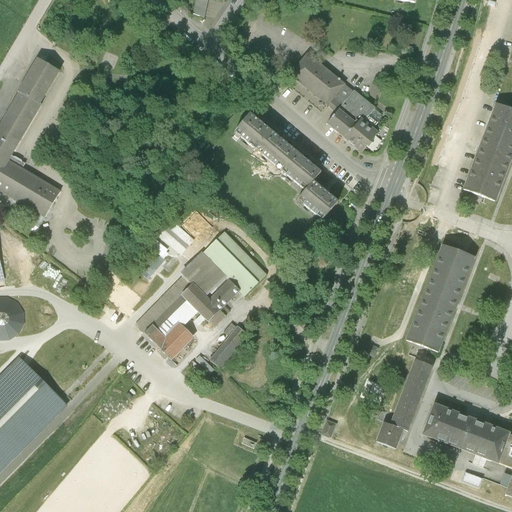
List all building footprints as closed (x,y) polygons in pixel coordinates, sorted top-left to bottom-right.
[(205,18),(209,0),(207,0),(196,0),(193,14),(205,18)] [(285,0),(271,0),(271,7),(284,9),(285,0)] [(346,85),(310,55),(292,77),(328,107),(330,105),(346,85)] [(19,93),(20,94),(0,127),(0,191),(45,218),(60,193),(8,162),(41,106),(40,105),(59,73),(38,60),(19,93)] [(339,112),(341,110),(355,92),(346,85),(330,105),(339,112)] [(356,91),(355,92),(341,110),(359,124),(363,119),(366,121),(375,110),(376,108),(356,91)] [(511,111),(496,105),(464,190),(495,202),(511,156),(511,111)] [(328,125),(346,140),(359,124),(341,110),(339,112),(328,125)] [(385,118),(375,110),(366,121),(375,129),(385,118)] [(235,132),(259,152),(274,134),(251,114),(235,132)] [(363,119),(359,124),(346,140),(363,154),(380,133),(375,129),(366,121),(363,119)] [(259,152),(283,172),(298,154),(274,134),(259,152)] [(321,173),(298,154),(283,172),(306,192),(314,182),(321,173)] [(306,192),(298,201),(323,222),(338,203),(314,182),(306,192)] [(22,208),(16,205),(11,214),(17,217),(22,208)] [(169,218),(155,234),(181,256),(194,241),(169,218)] [(225,234),(217,242),(258,282),(266,275),(225,234)] [(29,242),(3,250),(12,278),(44,268),(40,254),(33,256),(29,242)] [(245,295),(258,282),(217,242),(204,255),(227,278),(230,280),(242,292),(245,295)] [(474,258),(442,246),(406,341),(437,353),(474,258)] [(165,261),(156,252),(139,272),(148,280),(165,261)] [(183,276),(183,277),(193,287),(194,286),(207,298),(227,278),(204,255),(183,276)] [(135,325),(145,335),(153,327),(183,297),(193,287),(183,277),(151,310),(135,325)] [(242,292),(230,280),(210,301),(221,312),(242,292)] [(193,287),(183,297),(189,303),(210,324),(221,312),(210,301),(207,298),(194,286),(193,287)] [(0,340),(2,341),(10,340),(16,337),(22,332),(25,325),(26,318),(24,311),(21,305),(15,300),(9,298),(2,297),(0,297),(0,340)] [(179,312),(189,303),(183,297),(153,327),(158,332),(179,311),(179,312)] [(189,321),(179,312),(179,311),(158,332),(167,341),(181,326),(182,328),(189,321)] [(226,318),(221,312),(210,324),(215,329),(226,318)] [(182,328),(181,326),(167,341),(158,332),(153,327),(145,335),(171,361),(194,339),(182,328)] [(246,335),(239,329),(228,341),(236,347),(240,343),(246,335)] [(228,341),(210,362),(222,372),(240,351),(236,347),(228,341)] [(374,358),(378,349),(369,345),(365,354),(374,358)] [(24,366),(19,361),(0,380),(0,473),(66,407),(24,366)] [(432,368),(415,361),(390,426),(384,423),(376,443),(395,450),(403,431),(407,432),(432,368)] [(203,371),(193,363),(190,367),(199,375),(203,371)] [(498,463),(508,435),(509,434),(434,405),(423,435),(475,455),(472,464),(483,468),(486,459),(497,464),(498,463)] [(106,421),(116,411),(111,407),(102,417),(106,421)] [(320,436),(330,440),(335,428),(336,425),(326,422),(320,436)] [(511,436),(508,435),(498,463),(511,468),(511,476),(511,477),(504,474),(500,485),(508,488),(505,495),(511,497),(511,436)] [(482,480),(465,473),(461,482),(478,488),(482,480)]
